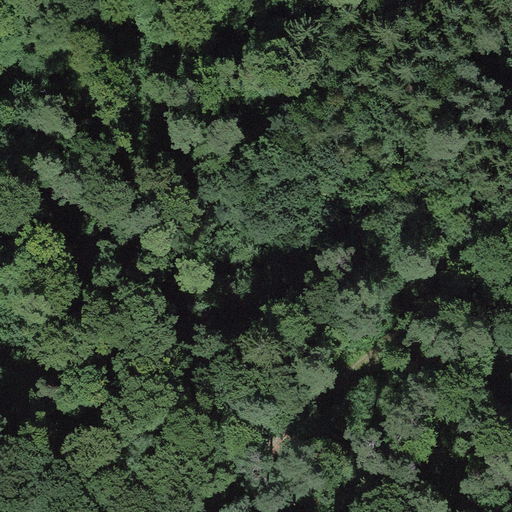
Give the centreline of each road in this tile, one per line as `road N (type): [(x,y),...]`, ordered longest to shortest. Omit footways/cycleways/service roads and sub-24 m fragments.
road 1 (track): [(38,511),(19,474),(21,421),(69,281),(124,221),(229,158),(292,108),(397,0)]
road 2 (track): [(511,210),(426,308),(193,511)]
